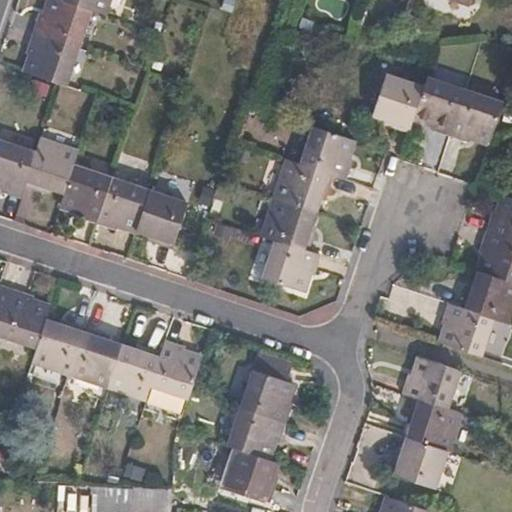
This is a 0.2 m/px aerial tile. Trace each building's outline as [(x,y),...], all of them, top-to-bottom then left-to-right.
[(39,16),(33,36),(76,50),(88,13),(65,5),(51,0),(45,19),(39,16)] [(66,0),(65,5),(88,13),(100,16),(102,12),(105,0),(66,0)] [(123,0),(105,0),(102,12),(118,17),(123,0)] [(76,50),(33,36),(27,54),(32,56),(26,75),(63,87),(76,50)] [(412,130),(417,115),(425,87),(388,74),(376,112),(393,119),(392,124),(412,130)] [(435,125),(452,131),(466,89),(428,76),(425,87),(417,115),(436,122),(435,125)] [(473,134),(491,139),(503,101),(466,89),(452,131),(471,138),(473,134)] [(351,161),(357,142),(318,129),(306,167),(332,176),(351,182),(357,163),(351,161)] [(35,155),(0,141),(0,185),(4,186),(2,191),(21,198),(25,186),(35,155)] [(76,156),(39,143),(35,155),(25,186),(44,193),(47,186),(64,193),(72,168),(76,156)] [(279,200),(317,213),(323,194),(326,194),(332,176),(306,167),(292,162),(279,200)] [(98,225),(112,182),(72,168),(64,193),(60,206),(81,214),(79,218),(98,225)] [(149,195),(112,182),(98,225),(116,231),(117,227),(136,233),(149,195)] [(187,208),(149,195),(136,233),(157,240),(154,245),(172,252),(187,208)] [(511,198),(508,197),(500,216),(494,214),(488,232),(511,239),(511,198)] [(310,233),(317,213),(279,200),(266,240),(280,244),(308,253),(313,235),(310,233)] [(511,239),(488,232),(482,250),(488,252),(482,272),(511,282),(511,239)] [(268,282),(308,295),(313,276),(319,276),(325,259),(308,253),(280,244),(268,282)] [(511,306),(511,282),(482,272),(475,291),(469,290),(463,309),(495,319),(507,323),(511,306)] [(0,335),(15,292),(0,286),(0,335)] [(45,323),(49,310),(33,304),(34,298),(15,292),(0,335),(37,349),(45,323)] [(495,319),(463,309),(450,305),(444,325),(450,327),(444,345),(482,357),(495,319)] [(63,329),(45,323),(37,349),(33,360),(71,373),(85,331),(65,324),(63,329)] [(103,337),(85,331),(71,373),(110,386),(122,349),(102,342),(103,337)] [(190,401),(192,393),(202,363),(181,356),(183,349),(165,343),(161,356),(150,387),(190,401)] [(138,355),(122,349),(110,386),(147,399),(150,387),(161,356),(141,350),(138,355)] [(263,354),(257,371),(289,382),(295,364),(263,354)] [(447,408),(459,371),(421,358),(415,376),(411,375),(404,394),(416,398),(447,408)] [(244,410),(286,423),(293,406),(286,403),(294,384),(289,382),(257,371),(244,410)] [(440,449),(446,451),(460,412),(447,408),(416,398),(410,417),(415,419),(408,438),(440,449)] [(280,443),(286,423),(244,410),(231,448),(240,450),(267,460),(274,442),(280,443)] [(432,490),(446,451),(440,449),(408,438),(401,456),(397,457),(391,476),(432,490)] [(271,480),(277,463),(267,460),(240,450),(227,488),(269,501),(275,482),(271,480)] [(130,511),(131,488),(77,486),(56,485),(55,511),(130,511)] [(433,511),(387,496),(381,511),(433,511)]
